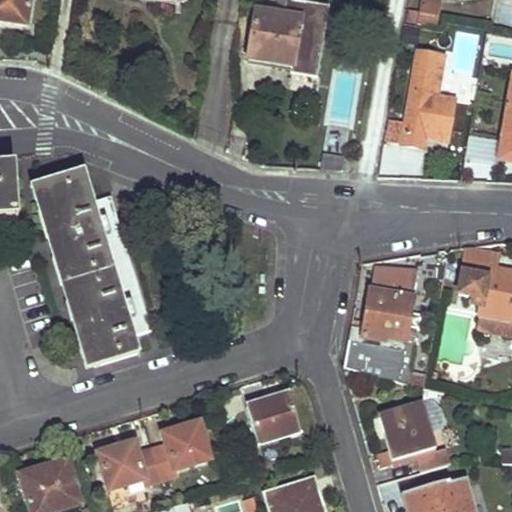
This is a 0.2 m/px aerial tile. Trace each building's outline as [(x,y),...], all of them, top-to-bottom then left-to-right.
[(0,0),(0,20),(5,21),(27,25),(31,0),(0,0)] [(291,74),(316,78),(328,6),(289,0),(284,0),(282,15),(255,10),(247,60),(292,68),(291,74)] [(409,22),(435,26),(440,0),(422,0),(421,11),(411,9),(409,22)] [(417,53),(401,145),(422,149),(424,135),(448,139),(454,100),(437,98),(444,58),(417,53)] [(511,79),(498,160),(511,162),(511,79)] [(343,154),(325,153),(324,170),(342,171),(343,154)] [(0,220),(16,220),(14,192),(13,166),(0,167),(0,220)] [(107,203),(94,208),(82,171),(35,186),(49,229),(42,231),(45,240),(53,238),(65,234),(69,247),(56,250),(79,321),(90,318),(93,329),(82,333),(93,369),(138,355),(132,334),(147,329),(107,203)] [(35,186),(28,188),(42,231),(49,229),(35,186)] [(90,318),(79,321),(56,250),(69,247),(65,234),(53,238),(45,240),(86,371),(93,369),(82,333),(93,329),(90,318)] [(475,330),(511,336),(511,273),(492,270),(494,257),(464,252),(457,296),(471,298),(470,305),(478,307),(475,330)] [(344,370),(397,384),(401,358),(406,358),(406,352),(402,352),(414,273),(374,269),(370,292),(370,295),(367,295),(365,307),(361,331),(350,329),(344,370)] [(374,269),(370,269),(366,291),(370,292),(374,269)] [(367,295),(356,293),(355,305),(365,307),(367,295)] [(246,408),(257,446),(299,434),(288,395),(259,404),(246,408)] [(411,462),(436,455),(422,406),(379,417),(392,461),(409,457),(411,462)] [(172,473),(208,462),(197,426),(178,432),(179,436),(162,441),(164,447),(150,451),(159,482),(173,478),(172,473)] [(178,432),(161,437),(162,441),(179,436),(178,432)] [(501,450),(501,465),(511,465),(511,439),(510,439),(510,450),(501,450)] [(132,445),(115,451),(116,454),(134,449),(132,445)] [(97,456),(107,492),(142,481),(144,486),(159,482),(150,451),(136,456),(134,449),(116,454),(115,451),(97,456)] [(66,463),(51,467),(53,474),(68,469),(66,463)] [(19,477),(29,511),(61,511),(79,506),(68,469),(53,474),(51,467),(19,477)] [(472,511),(464,480),(450,484),(456,511),(472,511)] [(264,495),(269,511),(317,511),(316,509),(319,508),(311,481),(264,495)] [(412,511),(456,511),(450,484),(448,481),(407,493),(412,511)] [(412,511),(407,493),(400,495),(404,511),(412,511)] [(172,507),(173,511),(189,511),(187,502),(172,507)]
